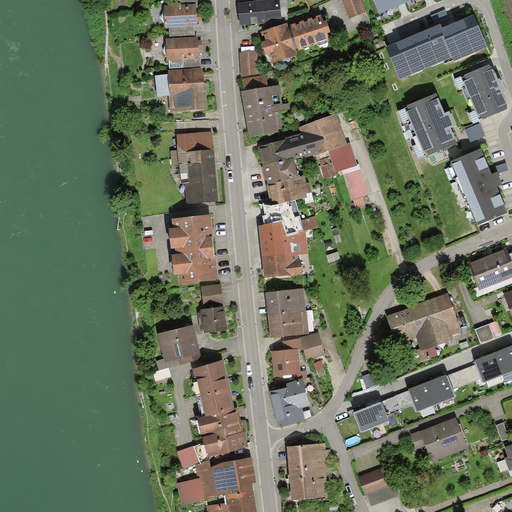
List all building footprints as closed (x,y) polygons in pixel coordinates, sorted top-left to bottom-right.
[(359,0),(343,0),(351,17),(364,12),(359,0)] [(375,0),(383,18),(426,0),(375,0)] [(277,1),(241,5),(243,23),(279,19),(277,1)] [(170,8),(167,8),(161,17),(165,23),(170,25),(194,24),(196,24),(196,21),(198,21),(198,13),(195,13),(195,8),(195,7),(180,7),(180,5),(170,6),(170,8)] [(476,14),(448,25),(446,21),(393,42),(406,74),(455,55),(459,64),(491,52),(476,14)] [(267,41),(263,42),(267,54),(271,53),(274,61),(279,59),(279,58),(289,54),(289,56),(296,54),(294,48),(298,46),(299,48),(328,39),(326,33),(330,32),(327,22),(323,23),(321,17),(292,26),(294,30),(288,31),(286,25),(264,33),(267,41)] [(194,24),(170,25),(171,41),(195,39),(194,24)] [(195,39),(171,41),(168,42),(163,51),(173,60),(183,60),(183,58),(198,57),(197,49),(200,49),(199,42),(196,42),(196,39),(195,39)] [(256,53),(242,54),(243,75),(258,74),(256,53)] [(183,58),(183,60),(184,67),(200,66),(200,57),(198,57),(183,58)] [(488,66),(462,77),(466,87),(463,88),(473,111),(475,110),(479,120),(505,109),(506,101),(503,94),(505,93),(499,79),(497,80),(494,72),(488,66)] [(203,73),(156,76),(158,95),(176,94),(176,99),(185,99),(184,94),(204,93),(203,73)] [(266,77),(244,81),(246,92),(268,88),(266,77)] [(275,131),(268,88),(246,92),(253,135),(275,131)] [(205,110),(204,93),(184,94),(185,99),(176,99),(177,112),(205,110)] [(444,115),(436,95),(405,109),(410,120),(407,122),(417,144),(419,143),(425,156),(456,142),(449,127),(453,125),(448,114),(444,115)] [(329,117),(305,126),(314,152),(316,155),(340,147),(329,117)] [(480,124),(470,128),(475,141),(485,136),(480,124)] [(305,126),(300,128),(303,136),(262,147),(265,165),(292,159),(297,159),(314,152),(305,126)] [(475,141),(470,128),(465,130),(471,143),(475,141)] [(210,135),(178,138),(180,152),(212,150),(210,135)] [(188,179),(193,179),(195,202),(216,201),(213,168),(212,150),(180,152),(181,164),(181,173),(182,183),(188,183),(188,179)] [(459,177),(455,179),(469,210),(473,208),(479,222),(505,211),(494,185),(500,183),(496,175),(491,177),(480,151),(453,163),(459,177)] [(331,158),(321,161),(326,177),(337,174),(331,158)] [(292,159),(265,165),(271,184),(292,180),(298,178),(292,159)] [(498,174),(509,170),(506,164),(496,167),(498,174)] [(359,172),(345,177),(353,199),(366,195),(359,172)] [(292,180),(271,184),(275,205),(310,197),(309,184),(293,187),(292,180)] [(210,216),(175,220),(178,251),(213,247),(210,216)] [(313,217),(301,221),(304,231),(316,227),(313,217)] [(282,221),(262,225),(266,257),(296,255),(296,251),(300,251),(298,233),(289,236),(282,221)] [(217,277),(213,247),(178,251),(182,281),(217,277)] [(511,270),(504,251),(472,264),(482,287),(511,274),(511,270)] [(296,255),(266,257),(267,275),(302,273),(301,262),(297,262),(296,255)] [(220,285),(205,287),(207,305),(222,303),(220,285)] [(298,289),(269,293),(271,315),(306,311),(306,306),(300,307),(298,289)] [(449,297),(410,310),(418,331),(421,330),(427,348),(450,340),(448,334),(461,330),(449,297)] [(203,309),(203,313),(201,313),(202,325),(205,325),(206,331),(225,329),(223,307),(203,309)] [(313,310),(306,311),(271,315),(273,337),(309,333),(309,330),(314,330),(313,320),(314,319),(313,310)] [(418,331),(410,310),(388,318),(395,339),(407,335),(418,331)] [(496,322),(476,329),(481,342),(501,335),(496,322)] [(192,328),(165,334),(170,358),(182,355),(184,362),(199,359),(192,328)] [(319,335),(302,339),(305,349),(307,358),(324,354),(319,335)] [(407,335),(395,339),(398,348),(410,344),(407,335)] [(301,337),(285,341),(286,350),(297,349),(305,349),(302,339),(301,337)] [(511,346),(495,354),(503,375),(511,371),(511,346)] [(426,348),(419,351),(422,359),(429,357),(426,348)] [(286,350),(274,351),(276,374),(284,374),(286,376),(291,375),(292,373),(299,372),(297,349),(286,350)] [(495,354),(475,361),(476,365),(482,380),(483,382),(503,375),(495,354)] [(222,361),(195,368),(201,394),(229,388),(222,361)] [(476,365),(461,370),(467,385),(482,380),(476,365)] [(167,368),(154,372),(157,381),(170,377),(167,368)] [(461,370),(448,375),(453,390),(467,385),(461,370)] [(448,375),(428,383),(436,403),(455,396),(453,390),(448,375)] [(302,380),(289,383),(290,387),(294,405),(308,402),(302,380)] [(428,383),(409,390),(415,406),(417,411),(436,403),(428,383)] [(294,405),(290,387),(271,392),(278,418),(296,413),(294,405)] [(234,408),(229,388),(201,394),(196,395),(201,416),(234,408)] [(409,390),(395,395),(401,411),(415,406),(409,390)] [(395,395),(380,401),(386,417),(401,411),(395,395)] [(380,401),(354,411),(362,432),(388,422),(386,417),(380,401)] [(234,408),(201,416),(206,436),(207,436),(222,433),(226,437),(239,433),(234,408)] [(296,413),(278,418),(280,425),(303,419),(301,412),(296,413)] [(455,420),(423,433),(427,444),(432,442),(437,457),(452,451),(450,448),(463,443),(455,420)] [(505,425),(498,427),(503,440),(510,438),(505,425)] [(239,433),(226,437),(232,448),(247,445),(243,432),(239,433)] [(210,453),(232,448),(226,437),(222,433),(207,436),(210,453)] [(427,444),(423,433),(414,436),(419,447),(427,444)] [(178,452),(184,469),(208,460),(204,443),(178,452)] [(289,446),(290,467),(302,466),(303,476),(304,476),(324,474),(323,468),(322,450),(321,443),(289,446)] [(331,449),(322,450),(323,468),(332,467),(331,449)] [(229,486),(251,483),(247,460),(225,464),(229,486)] [(229,486),(225,464),(213,466),(209,469),(210,474),(200,478),(203,498),(213,497),(212,495),(230,493),(229,486)] [(294,498),(305,497),(304,476),(303,476),(302,466),(290,467),(291,474),(289,474),(290,483),(293,483),(294,498)] [(383,471),(361,479),(367,494),(388,486),(383,471)] [(324,474),(304,476),(305,497),(325,496),(324,483),(324,474)] [(251,483),(229,486),(230,493),(232,505),(232,511),(239,511),(255,510),(251,483)] [(388,486),(367,494),(372,506),(400,495),(395,483),(388,486)]
